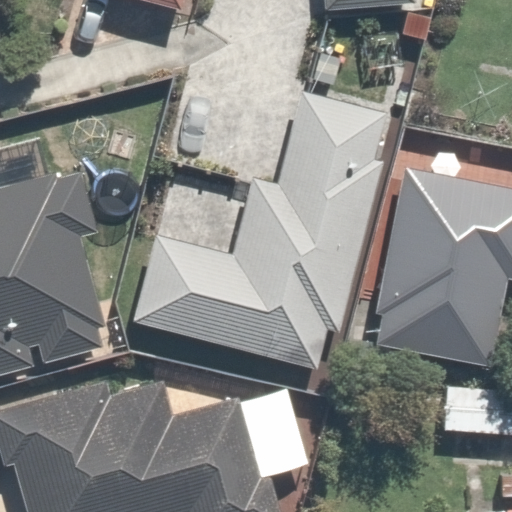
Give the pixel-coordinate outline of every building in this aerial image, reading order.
[(333,321),(378,107),(284,88),(265,178),(233,171),(217,246),(135,229),(117,314),(305,354),(313,317),(333,321)] [(511,153),(484,148),(474,207),(511,213),(511,153)] [(0,358),(93,333),(64,225),(82,220),(65,159),(0,177),(0,358)] [(443,199),(401,192),(391,251),(433,258),(443,199)] [(301,456),(277,371),(158,405),(150,376),(99,390),(94,372),(0,398),(0,468),(12,511),(165,511),(175,509),(175,511),(264,511),(253,470),(301,456)] [(511,375),(433,372),(431,421),(511,425),(511,375)] [(511,511),(511,498),(418,511),(511,511)]
